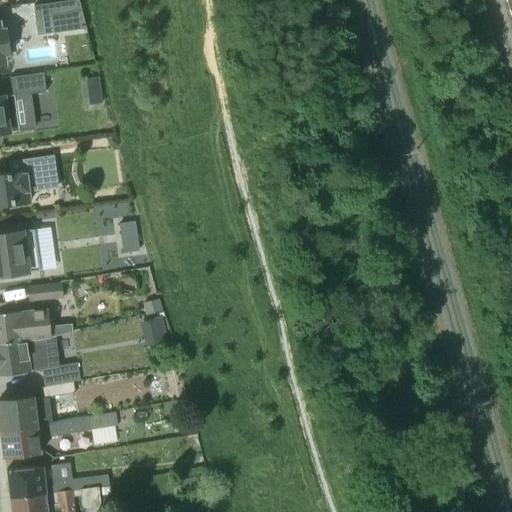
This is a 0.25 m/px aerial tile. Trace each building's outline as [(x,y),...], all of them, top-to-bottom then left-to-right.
[(86,28),(81,10),(49,14),(52,33),(86,28)] [(0,28),(0,64),(5,64),(4,56),(10,55),(6,29),(0,30),(0,28)] [(87,86),(99,84),(98,78),(86,80),(87,86)] [(0,133),(8,132),(18,131),(13,95),(0,96),(0,133)] [(52,156),(20,161),(21,172),(0,174),(0,205),(30,202),(28,191),(57,187),(52,156)] [(120,238),(137,235),(134,221),(118,223),(120,238)] [(33,229),(0,233),(0,276),(39,271),(33,229)] [(63,298),(61,282),(27,286),(29,302),(63,298)] [(158,299),(142,303),(145,314),(161,310),(158,299)] [(44,337),(72,331),(71,323),(28,327),(28,333),(24,333),(21,310),(0,312),(0,343),(44,337)] [(165,330),(162,317),(144,320),(147,334),(165,330)] [(44,337),(0,343),(0,373),(30,370),(27,352),(46,350),(44,337)] [(44,386),(80,380),(77,363),(41,369),(44,386)] [(80,380),(44,386),(41,386),(43,398),(75,392),(74,388),(85,386),(84,380),(80,380)] [(37,426),(37,425),(33,396),(0,400),(0,426),(1,430),(37,426)] [(4,457),(42,452),(39,438),(80,431),(91,430),(93,444),(116,441),(114,426),(117,426),(114,412),(78,417),(37,425),(37,426),(1,430),(4,457)] [(42,465),(6,470),(9,497),(69,491),(69,490),(98,486),(98,487),(109,486),(107,476),(88,478),(88,477),(44,482),(42,465)] [(171,481),(174,495),(199,490),(196,477),(171,481)] [(74,511),(72,496),(80,495),(81,511),(100,511),(100,507),(113,506),(112,497),(99,498),(98,487),(98,486),(69,490),(69,491),(9,497),(10,511),(74,511)]
